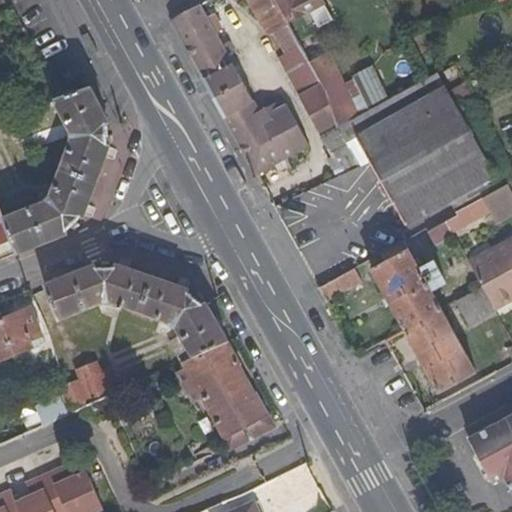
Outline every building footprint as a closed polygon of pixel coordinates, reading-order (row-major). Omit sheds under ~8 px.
[(271,33),(282,55),(297,48),(293,40),(285,25),(272,0),(248,0),(265,35),(271,33)] [(272,0),(285,25),(300,17),(305,26),(311,24),(315,31),(330,24),(318,0),(272,0)] [(244,154),(256,175),(309,147),(287,106),(262,118),(199,3),(171,20),(179,34),(244,154)] [(297,48),(305,65),(315,61),(309,49),(317,45),(310,32),(293,40),(297,48)] [(282,55),(302,95),(316,87),(305,65),(297,48),(282,55)] [(338,129),(359,118),(340,83),(325,56),(315,61),(305,65),(316,87),(338,129)] [(436,75),(493,177),(451,201),(457,213),(482,200),(508,187),(511,185),(475,103),(456,64),(436,75)] [(387,95),(373,69),(351,79),(369,112),(395,97),(392,93),(387,95)] [(358,139),(405,226),(451,201),(493,177),(436,75),(425,81),(395,97),(369,112),(359,118),(338,129),(347,144),(358,139)] [(359,118),(369,112),(351,79),(340,83),(359,118)] [(59,101),(11,120),(20,142),(23,140),(68,122),(73,131),(73,140),(52,197),(46,203),(4,220),(11,239),(17,254),(21,252),(61,236),(67,234),(65,231),(79,217),(84,216),(110,146),(106,145),(105,123),(108,122),(99,103),(91,86),(62,97),(59,99),(59,101)] [(316,87),(302,95),(299,97),(338,168),(347,164),(343,157),(352,153),(347,144),(338,129),(316,87)] [(0,120),(1,120),(14,116),(9,104),(0,107),(0,120)] [(14,144),(20,142),(11,120),(5,123),(14,144)] [(68,122),(23,140),(27,150),(73,131),(68,122)] [(511,195),(508,187),(482,200),(490,214),(497,226),(511,218),(511,195)] [(462,229),(490,214),(482,200),(457,213),(456,214),(456,217),(462,229)] [(0,243),(11,239),(4,220),(0,208),(0,243)] [(453,234),(462,229),(456,217),(446,222),(453,234)] [(446,222),(425,233),(433,249),(455,238),(453,234),(446,222)] [(384,263),(372,270),(405,331),(442,311),(432,293),(446,285),(434,264),(420,271),(404,242),(380,256),(384,263)] [(511,243),(469,265),(483,289),(494,310),(511,300),(511,243)] [(183,339),(171,346),(182,366),(184,365),(228,343),(218,326),(205,304),(201,306),(186,294),(187,290),(153,278),(116,266),(116,267),(96,267),(95,266),(45,285),(60,320),(104,303),(112,303),(177,329),(183,339)] [(362,284),(354,270),(319,289),(327,303),(362,284)] [(483,289),(455,304),(469,329),(496,314),(494,310),(483,289)] [(0,320),(14,355),(35,347),(29,335),(40,331),(30,308),(0,320)] [(442,311),(405,331),(441,393),(476,373),(442,311)] [(0,360),(14,355),(0,320),(0,360)] [(228,343),(184,365),(229,451),(272,429),(228,343)] [(75,414),(110,399),(99,374),(94,364),(77,372),(81,380),(66,388),(63,389),(75,414)] [(106,370),(99,374),(110,399),(111,398),(117,395),(106,370)] [(152,384),(127,395),(136,416),(161,405),(152,384)] [(33,407),(20,413),(30,434),(43,429),(33,407)] [(493,485),(505,479),(511,493),(511,418),(508,421),(470,441),(493,485)] [(62,470),(67,481),(73,479),(68,467),(62,470)] [(0,511),(101,511),(103,511),(86,473),(73,479),(67,481),(62,470),(26,486),(31,498),(17,504),(12,492),(0,497),(0,511)] [(258,511),(254,502),(231,511),(258,511)]
